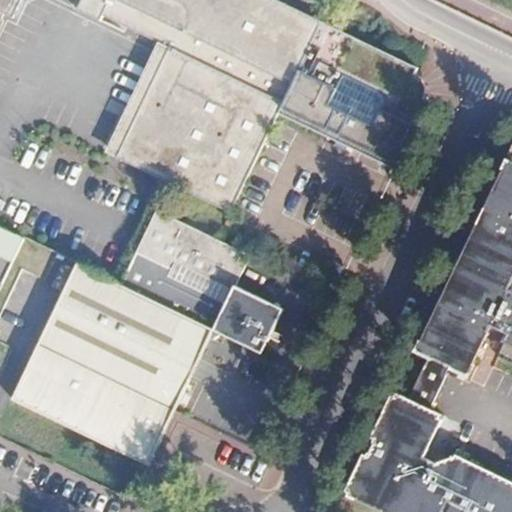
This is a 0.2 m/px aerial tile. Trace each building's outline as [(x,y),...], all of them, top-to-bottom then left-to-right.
[(98,22),(101,16),(159,44),(108,154),(165,183),(228,212),(277,110),(320,20),(278,0),(0,0),(0,29),(6,16),(12,19),(21,0),(79,0),(74,11),(98,22)] [(415,66),(320,20),(277,110),(396,168),(428,102),(422,100),(424,92),(421,82),(412,74),(415,66)] [(511,152),(458,262),(472,269),(450,314),(436,307),(413,355),(448,372),(450,367),(466,374),(478,349),(490,326),(507,335),(500,349),(511,354),(511,152)] [(24,238),(0,226),(0,256),(12,262),(24,238)] [(120,282),(74,261),(7,395),(145,463),(171,411),(211,329),(259,352),(267,335),(256,329),(259,322),(251,318),(263,295),(235,280),(228,294),(136,247),(120,282)] [(472,269),(458,262),(436,307),(450,314),(472,269)] [(282,305),(263,295),(251,318),(259,322),(256,329),(267,335),(282,305)] [(511,354),(500,349),(496,358),(511,365),(511,354)] [(346,492),(385,511),(511,511),(511,483),(452,454),(450,459),(437,465),(436,465),(423,458),(443,417),(428,410),(448,372),(413,355),(396,390),(410,397),(392,432),(379,425),(346,492)] [(410,397),(396,390),(379,425),(392,432),(410,397)]
